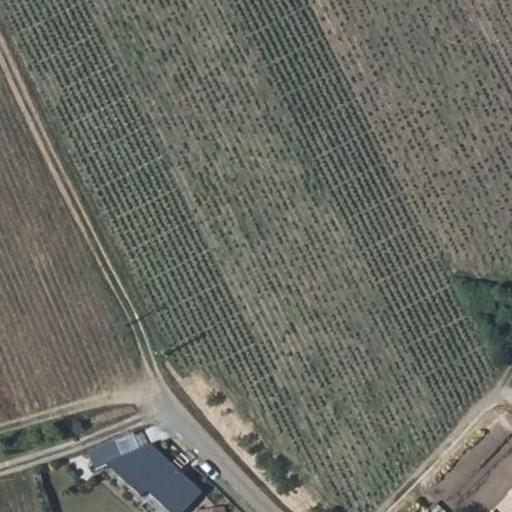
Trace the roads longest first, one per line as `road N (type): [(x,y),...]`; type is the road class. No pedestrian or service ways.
road 1 (track): [(0,51),(171,424)]
road 2 (track): [(380,511),(511,381)]
road 3 (track): [(171,424),(281,511)]
